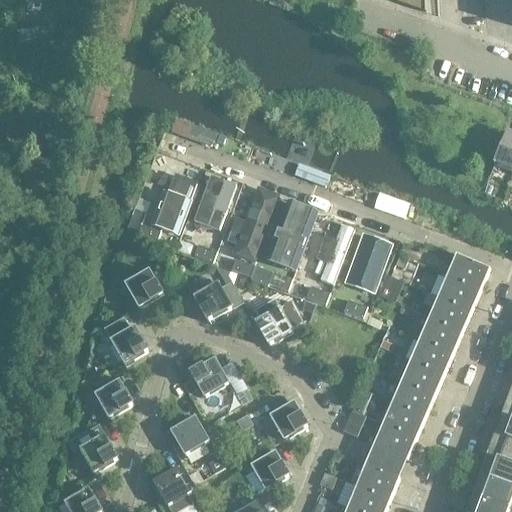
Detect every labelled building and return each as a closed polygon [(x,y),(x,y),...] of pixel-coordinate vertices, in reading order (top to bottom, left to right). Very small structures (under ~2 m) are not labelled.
[(391,0),(426,13),(425,0),(391,0)] [(172,130),(171,133),(212,148),(213,144),(216,136),(176,121),(172,130)] [(494,167),(511,173),(511,134),(507,133),(494,167)] [(317,181),(315,185),(326,189),(327,185),(330,177),(320,174),(317,181)] [(211,177),(194,223),(219,232),(227,213),(225,208),(217,205),(225,183),(211,177)] [(165,192),(152,227),(165,231),(162,241),(175,245),(197,187),(176,179),(171,194),(165,192)] [(237,225),(232,240),(241,243),(235,258),(258,267),(283,201),(260,192),(246,228),(237,225)] [(274,227),(269,239),(277,242),(269,261),(298,272),(320,215),(291,204),(281,230),(274,227)] [(134,221),(130,236),(138,239),(142,227),(143,223),(147,216),(137,211),(134,220),(134,221)] [(356,230),(343,226),(337,242),(326,237),(317,260),(328,264),(321,282),(334,287),(356,230)] [(142,227),(138,239),(157,246),(161,234),(142,227)] [(364,238),(346,285),(374,295),(392,248),(364,238)] [(198,247),(194,258),(213,266),(218,254),(198,247)] [(453,265),(457,256),(445,253),(443,261),(453,265)] [(453,265),(447,278),(481,292),(490,271),(457,256),(453,265)] [(398,266),(406,269),(409,263),(401,259),(398,266)] [(236,261),(232,273),(251,280),(255,268),(236,261)] [(256,268),(251,281),(268,287),(273,275),(256,268)] [(150,271),(125,286),(139,311),(164,296),(150,271)] [(273,275),(269,286),(289,293),(293,282),(273,275)] [(209,278),(193,288),(198,296),(194,298),(194,299),(208,324),(233,309),(230,304),(240,298),(235,289),(225,295),(219,284),(214,287),(209,278)] [(447,278),(438,299),(472,313),(481,292),(447,278)] [(294,284),(289,296),(301,300),(305,288),(294,284)] [(382,287),(378,296),(388,301),(392,292),(382,287)] [(311,289),(306,300),(326,308),(330,296),(311,289)] [(438,299),(429,320),(463,335),(472,313),(438,299)] [(291,302),(280,309),(276,302),(260,312),(264,318),(255,323),(270,348),(295,334),(290,326),(301,319),(291,302)] [(348,302),(344,314),(363,321),(367,309),(348,302)] [(113,341),(110,342),(125,367),(150,353),(136,328),(135,328),(130,318),(107,332),(113,341)] [(429,320),(420,341),(453,356),(463,335),(429,320)] [(391,344),(384,341),(381,349),(388,352),(391,344)] [(420,341),(411,362),(444,377),(453,356),(420,341)] [(216,360),(190,375),(205,400),(230,385),(216,360)] [(411,362),(401,383),(435,398),(444,377),(411,362)] [(232,364),(222,369),(233,390),(243,385),(232,364)] [(114,385),(109,377),(96,385),(100,393),(95,396),(109,421),(134,407),(120,381),(114,385)] [(401,383),(392,405),(426,419),(435,398),(401,383)] [(372,396),(375,389),(366,385),(363,392),(372,396)] [(237,397),(243,407),(252,401),(247,392),(237,397)] [(373,397),(362,392),(358,403),(368,407),(373,397)] [(270,418),(258,424),(272,449),(284,443),(309,428),(295,403),(270,418)] [(426,419),(392,405),(383,426),(417,440),(426,419)] [(360,431),(366,420),(353,414),(348,425),(360,431)] [(247,417),(237,423),(243,433),(253,427),(247,417)] [(511,420),(504,417),(497,437),(511,443),(511,420)] [(196,418),(171,433),(185,458),(210,443),(196,418)] [(417,440),(383,426),(374,447),(407,461),(417,440)] [(74,441),(94,476),(119,461),(99,427),(74,441)] [(511,443),(497,437),(489,458),(511,466),(511,443)] [(407,461),(374,447),(371,455),(366,466),(400,480),(404,469),(407,461)] [(276,453),(251,467),(265,493),(291,478),(276,453)] [(340,457),(336,465),(341,467),(344,459),(340,457)] [(511,466),(489,458),(481,478),(511,489),(511,466)] [(225,469),(220,460),(209,466),(214,476),(225,469)] [(366,466),(357,487),(391,501),(400,480),(366,466)] [(153,484),(168,509),(169,511),(185,511),(194,507),(188,497),(193,494),(178,469),(153,484)] [(246,487),(238,475),(221,485),(228,497),(246,487)] [(511,511),(511,489),(481,478),(474,498),(511,511)] [(338,483),(331,480),(326,490),(333,493),(338,483)] [(357,487),(348,509),(356,511),(386,511),(391,501),(357,487)] [(102,511),(89,490),(64,504),(68,511),(102,511)] [(511,511),(474,498),(468,511),(511,511)] [(241,511),(262,511),(257,503),(241,511)]
